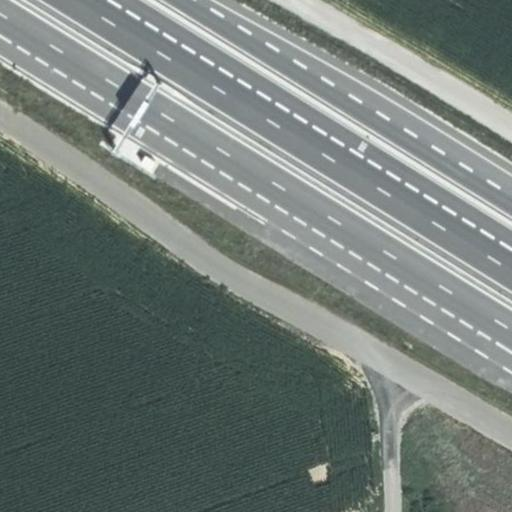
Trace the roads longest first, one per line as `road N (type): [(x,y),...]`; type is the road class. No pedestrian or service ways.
road 1 (trunk): [(0,13),(511,330)]
road 2 (trunk): [(511,272),(71,0)]
road 3 (secondary): [(511,207),(177,0)]
road 4 (track): [(511,189),(297,59)]
road 5 (track): [(387,361),(395,511)]
road 6 (track): [(387,361),(511,435)]
